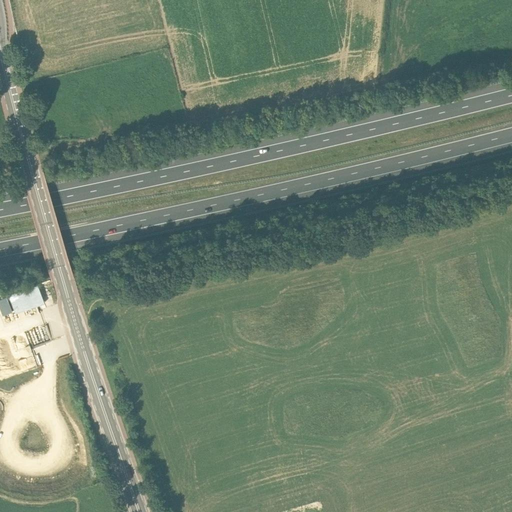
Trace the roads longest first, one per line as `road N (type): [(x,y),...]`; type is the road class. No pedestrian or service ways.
road 1 (motorway): [(511,94),(0,209)]
road 2 (motorway): [(0,249),(511,136)]
road 3 (tertiary): [(139,511),(75,325),(0,52)]
